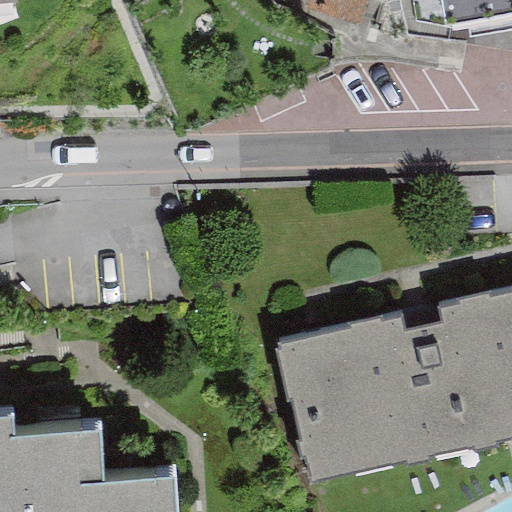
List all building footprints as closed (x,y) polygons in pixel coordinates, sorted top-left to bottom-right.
[(0,0),(0,12),(13,11),(11,0),(0,0)] [(363,0),(306,0),(303,14),(358,32),(363,0)] [(511,0),(438,0),(445,36),(511,25),(511,0)] [(13,11),(0,12),(0,20),(2,19),(13,11)] [(347,312),(281,325),(273,327),(285,381),(290,380),(300,420),(295,421),(299,440),(304,438),(310,463),(406,441),(407,446),(428,441),(427,436),(474,425),(475,429),(494,425),(493,418),(511,413),(511,274),(491,280),(487,274),(454,282),(456,288),(438,293),(442,307),(402,317),(398,304),(381,308),(379,299),(349,306),(347,312)] [(178,511),(173,444),(104,448),(97,398),(13,402),(10,383),(0,383),(0,511),(178,511)]
